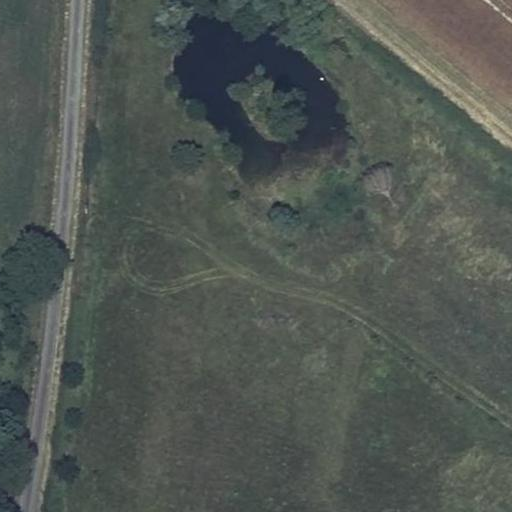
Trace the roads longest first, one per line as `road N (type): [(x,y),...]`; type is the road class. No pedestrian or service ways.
road 1 (residential): [(23,511),(57,270),(76,0)]
road 2 (track): [(352,0),(511,134)]
